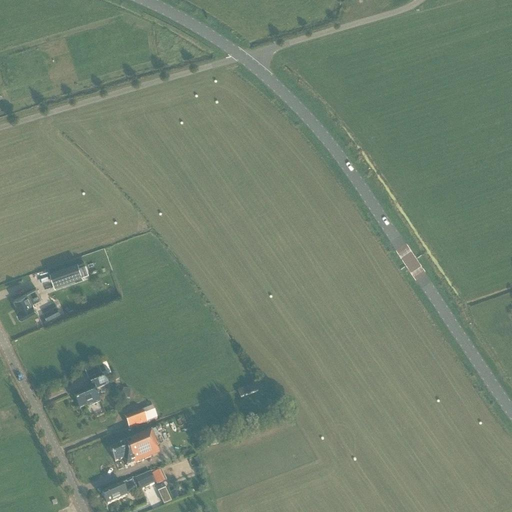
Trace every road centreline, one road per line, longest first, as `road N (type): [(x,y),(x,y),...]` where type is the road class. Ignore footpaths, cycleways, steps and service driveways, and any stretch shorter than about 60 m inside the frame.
road 1 (secondary): [(511,413),(308,118),(233,50),(143,0)]
road 2 (tertiary): [(84,511),(0,335)]
